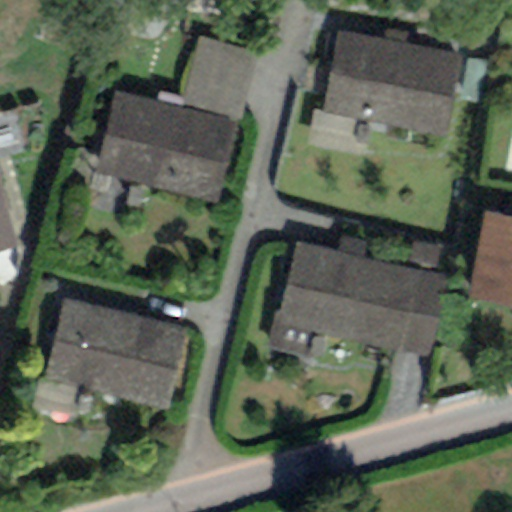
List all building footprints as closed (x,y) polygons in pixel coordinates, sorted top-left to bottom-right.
[(461,56),(337,32),(337,34),(322,111),(446,135),(461,56)] [(256,54),(198,39),(181,106),(240,120),(256,54)] [(237,123),(114,93),(94,173),(218,203),(237,123)] [(0,190),(0,252),(16,248),(0,190)] [(511,308),(511,217),(484,212),(467,300),(511,308)] [(447,279),(294,243),(269,349),(318,361),(324,333),(428,357),(447,279)] [(185,332),(63,300),(42,378),(165,410),(185,332)]
